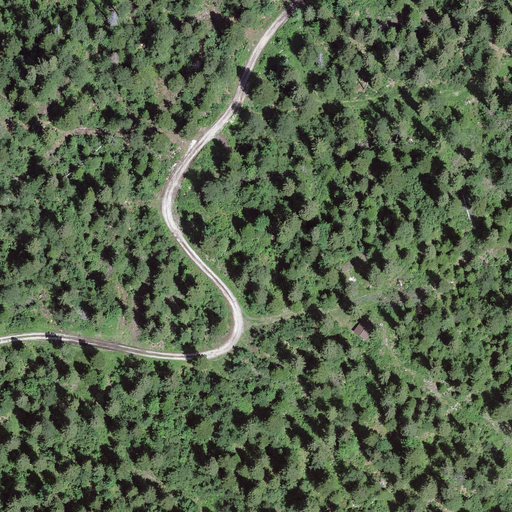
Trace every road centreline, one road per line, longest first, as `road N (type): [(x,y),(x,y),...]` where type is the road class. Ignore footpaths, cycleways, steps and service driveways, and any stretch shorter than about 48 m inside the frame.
road 1 (track): [(299,0),(276,23),(236,102),(173,178),(167,197),(180,239),(234,304),(230,345),(180,356),(65,337),(0,341)]
road 2 (track): [(511,67),(442,95),(326,103),(308,93),(294,60),(305,0)]
